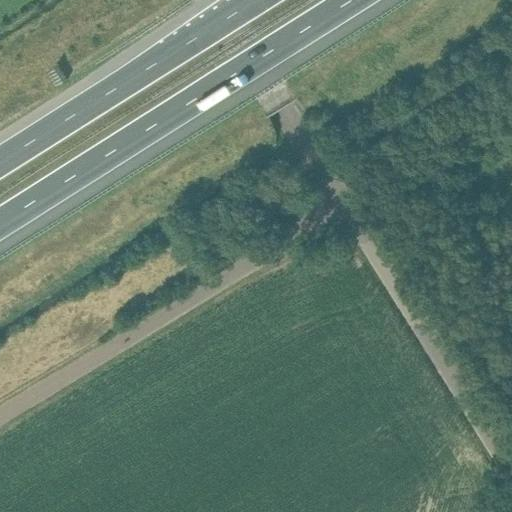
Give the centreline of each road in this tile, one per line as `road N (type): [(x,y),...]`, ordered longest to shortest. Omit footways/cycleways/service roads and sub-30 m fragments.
road 1 (motorway): [(0,223),(351,0)]
road 2 (unclassified): [(0,416),(344,205)]
road 3 (unclassified): [(511,468),(344,205)]
road 4 (motorway): [(253,0),(0,160)]
road 5 (unclassified): [(344,205),(213,0)]
